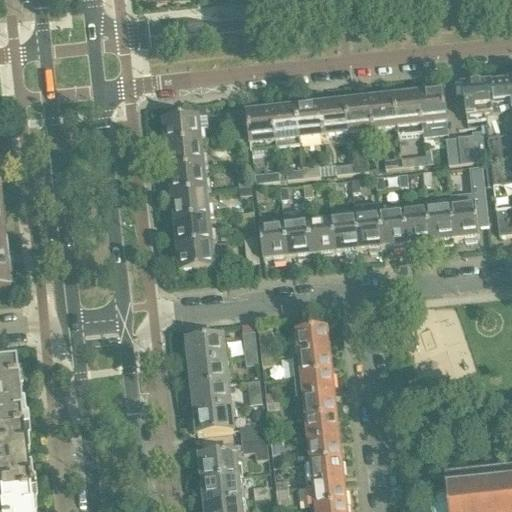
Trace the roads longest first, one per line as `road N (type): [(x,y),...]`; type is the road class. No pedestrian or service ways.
road 1 (residential): [(100,93),(511,44)]
road 2 (secondary): [(43,53),(74,324)]
road 3 (residential): [(341,16),(122,39),(91,20)]
road 4 (residential): [(127,352),(155,317),(357,295)]
road 5 (secondary): [(123,319),(100,93)]
road 6 (residential): [(357,295),(381,511)]
road 7 (secondary): [(74,324),(94,511)]
road 8 (residential): [(511,7),(493,1),(341,16)]
road 9 (secondary): [(144,511),(127,352)]
road 10 (residential): [(357,295),(511,278)]
